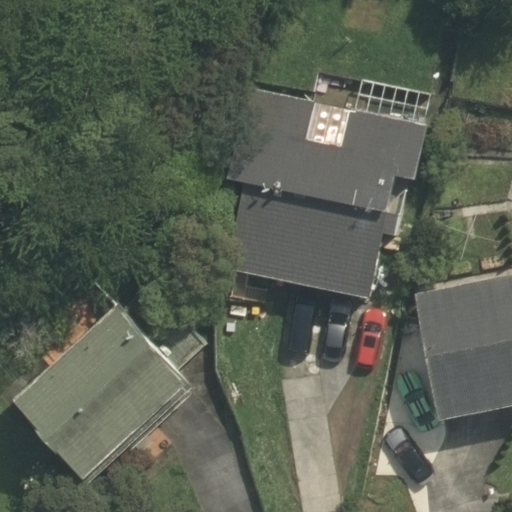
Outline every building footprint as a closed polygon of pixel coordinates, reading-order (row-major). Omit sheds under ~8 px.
[(227,270),(368,302),(396,181),(416,186),(430,127),(253,87),(231,182),(246,186),(227,270)] [(511,121),(466,116),(463,143),(511,148),(511,121)] [(159,238),(150,267),(163,271),(166,261),(184,266),(197,226),(182,221),(190,198),(164,189),(156,212),(150,210),(143,232),(159,238)] [(444,423),(511,410),(511,278),(420,296),(444,423)] [(20,404),(92,483),(195,388),(122,309),(20,404)]
